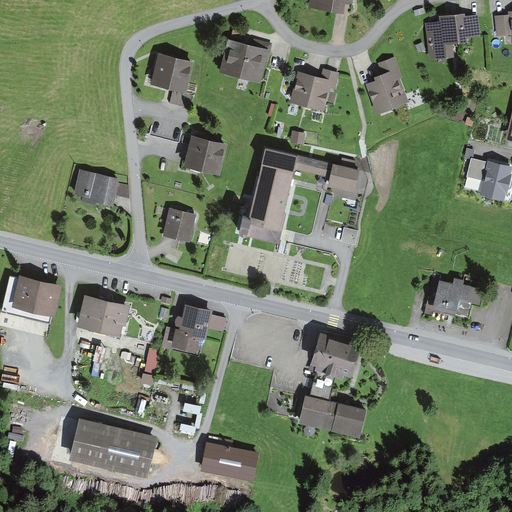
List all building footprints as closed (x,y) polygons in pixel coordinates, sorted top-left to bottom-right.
[(481,35),(478,13),(465,14),(465,12),(439,14),(440,20),(425,22),(429,59),(454,56),(453,42),(467,40),(467,36),(481,35)] [(226,67),(255,73),(261,43),(232,37),(226,67)] [(189,54),(162,49),(156,78),(183,84),(189,54)] [(379,106),(405,95),(392,65),(367,76),(379,106)] [(297,70),(292,96),(323,103),(328,76),(297,70)] [(167,99),(187,103),(190,92),(169,88),(167,99)] [(189,160),(213,165),(219,136),(195,131),(189,160)] [(292,137),(292,149),(305,149),(305,137),(292,137)] [(333,158),(329,178),(351,183),(356,163),(333,158)] [(275,234),(290,166),(261,159),(246,228),(275,234)] [(481,195),(503,200),(511,167),(489,162),(481,195)] [(115,172),(79,165),(74,189),(110,197),(115,172)] [(164,230),(186,235),(191,210),(169,205),(164,230)] [(9,273),(4,300),(46,308),(51,280),(9,273)] [(440,281),(433,310),(468,318),(471,305),(479,307),(484,290),(453,282),(452,284),(440,281)] [(79,318),(117,328),(123,301),(86,291),(79,318)] [(207,303),(184,300),(177,343),(199,347),(207,303)] [(361,342),(320,330),(310,362),(316,363),(315,368),(316,369),(336,375),(343,377),(344,372),(352,375),(361,342)] [(146,376),(155,377),(159,352),(149,351),(146,376)] [(316,369),(310,395),(329,400),(331,392),(336,375),(316,369)] [(144,377),(142,389),(153,390),(155,378),(144,377)] [(310,395),(306,394),(301,418),(359,431),(364,407),(329,400),(310,395)] [(152,431),(79,413),(70,449),(143,467),(152,431)] [(195,439),(196,433),(183,430),(182,436),(195,439)] [(256,444),(208,434),(202,461),(251,471),(256,444)]
